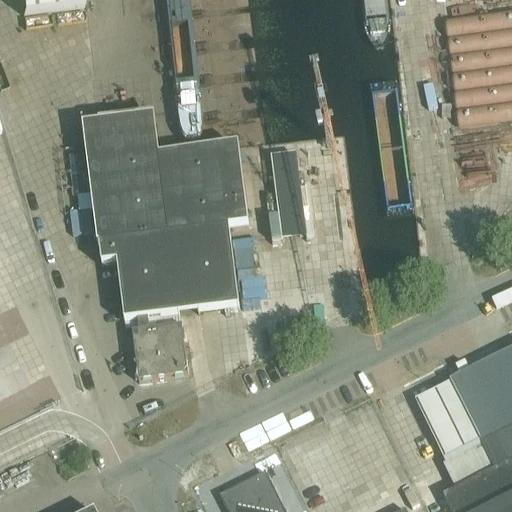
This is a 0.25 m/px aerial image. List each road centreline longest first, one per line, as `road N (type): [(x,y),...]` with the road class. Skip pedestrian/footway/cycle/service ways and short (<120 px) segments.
road 1 (unclassified): [(158,511),(148,491),(168,454),(511,285)]
road 2 (unknown): [(0,200),(60,364),(127,466),(39,511)]
